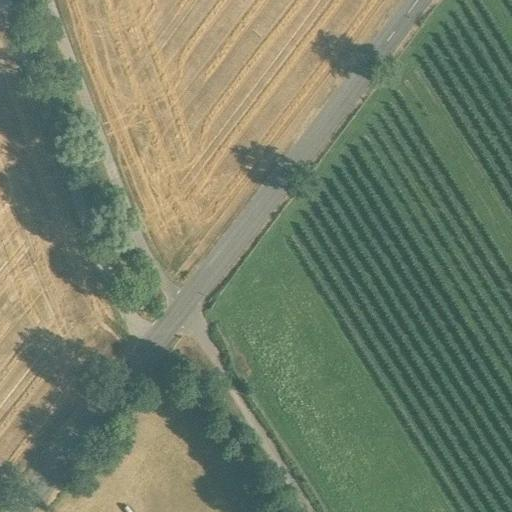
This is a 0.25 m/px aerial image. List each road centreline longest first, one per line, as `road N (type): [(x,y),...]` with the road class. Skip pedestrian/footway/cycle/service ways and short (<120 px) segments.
road 1 (tertiary): [(21,511),(417,0)]
road 2 (track): [(149,349),(118,303),(0,0)]
road 3 (track): [(45,0),(110,182),(145,259),(183,309)]
